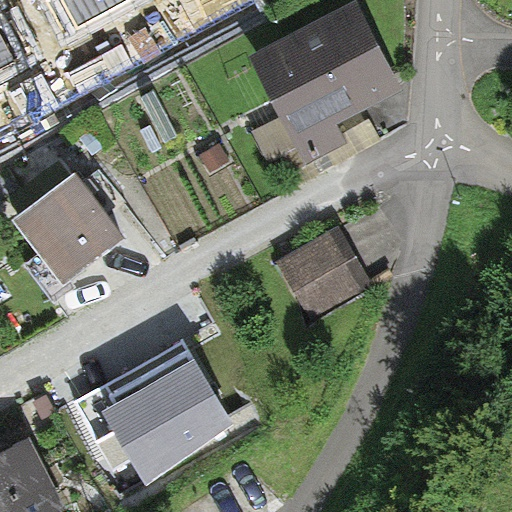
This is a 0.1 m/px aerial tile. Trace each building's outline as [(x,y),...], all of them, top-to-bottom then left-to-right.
[(64,0),(78,25),(124,0),(64,0)] [(348,19),(264,67),(307,142),(391,94),(348,19)] [(0,71),(13,64),(0,40),(0,71)] [(57,280),(108,240),(66,186),(15,226),(57,280)] [(335,235),(281,265),(309,318),(363,288),(335,235)] [(194,363),(107,412),(148,481),(230,423),(194,363)] [(23,446),(0,457),(0,511),(54,511),(56,511),(23,446)]
